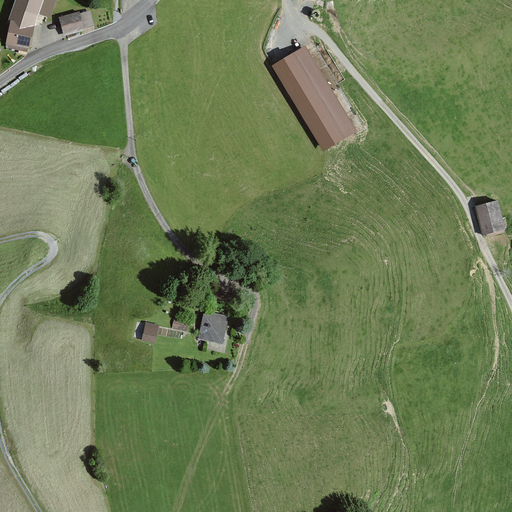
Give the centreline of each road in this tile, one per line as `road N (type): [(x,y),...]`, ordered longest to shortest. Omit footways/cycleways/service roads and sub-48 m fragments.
road 1 (unclassified): [(120,25),(134,166),(175,244),(248,298),(239,361)]
road 2 (track): [(378,101),(465,202),(511,303)]
road 3 (unclassified): [(287,0),(298,24),(327,41),(378,101)]
road 4 (unclassified): [(0,81),(120,25)]
